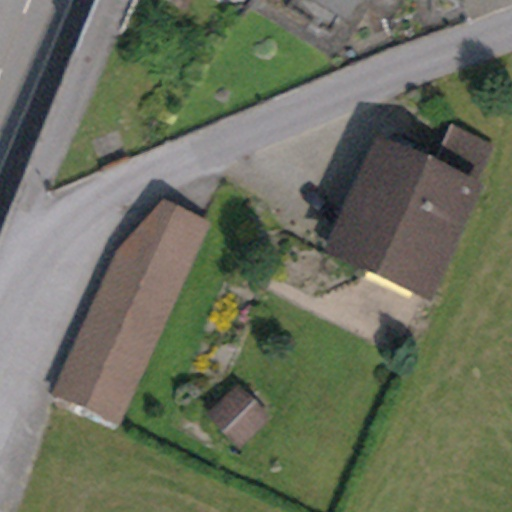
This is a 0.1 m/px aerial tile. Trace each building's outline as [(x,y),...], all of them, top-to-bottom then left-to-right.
[(317,0),(343,16),(353,0),(317,0)] [(489,149),(453,132),(432,178),(382,155),(341,246),(428,285),(489,149)] [(134,268),(175,287),(202,228),(161,210),(134,268)] [(61,394),(116,418),(175,287),(134,268),(120,262),(61,394)] [(265,419),(239,394),(215,419),(240,444),(265,419)]
